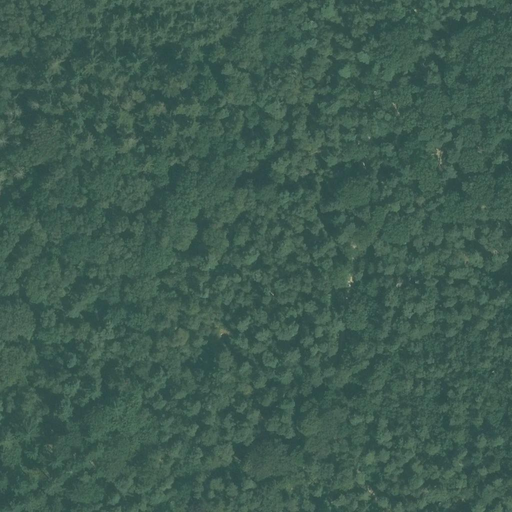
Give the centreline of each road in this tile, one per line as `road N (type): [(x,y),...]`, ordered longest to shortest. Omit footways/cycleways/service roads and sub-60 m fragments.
road 1 (track): [(330,511),(352,260),(391,0)]
road 2 (track): [(352,260),(207,345),(154,344),(139,353),(121,397),(119,447),(46,511)]
road 3 (track): [(248,0),(250,43),(242,48),(0,62)]
